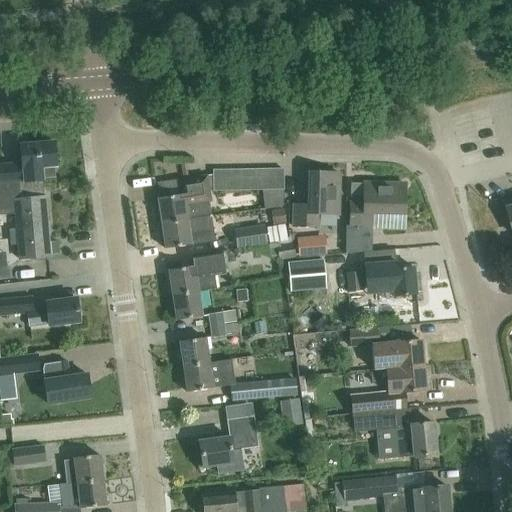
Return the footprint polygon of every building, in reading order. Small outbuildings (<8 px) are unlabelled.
[(0,184),(9,184),(18,183),(18,184),(38,183),(38,182),(44,182),(43,168),(56,167),(54,142),(20,145),(22,163),(0,164),(0,184)] [(272,188),(278,188),(283,188),(284,169),(271,170),(272,188)] [(225,171),(226,190),(237,189),(237,170),(225,171)] [(237,170),(237,189),(249,189),(248,170),(237,170)] [(248,170),(249,189),(260,189),(260,170),(248,170)] [(260,189),(271,188),(272,188),(271,170),(260,170),(260,189)] [(212,175),(212,190),(214,190),(226,190),(225,171),(213,171),(213,175),(212,175)] [(292,228),(318,228),(318,214),(338,215),(339,173),(309,172),(308,205),(293,205),(292,228)] [(180,195),(158,198),(162,224),(211,217),(209,202),(211,202),(210,190),(212,190),(212,175),(208,176),(178,180),(180,195)] [(46,198),(39,199),(38,183),(18,184),(18,183),(9,184),(0,184),(0,214),(15,214),(19,260),(51,257),(51,255),(60,255),(59,242),(50,243),(46,198)] [(350,203),(349,226),(346,226),(345,254),(371,252),(371,229),(372,214),(404,215),(405,184),(364,183),(363,203),(350,203)] [(273,226),(286,223),(283,209),(270,211),(273,226)] [(211,217),(162,224),(166,249),(215,241),(211,217)] [(266,228),(269,244),(287,241),(285,225),(266,228)] [(278,258),(281,258),(281,260),(296,258),(293,243),(279,245),(280,247),(276,248),(278,258)] [(192,256),(194,267),(169,271),(173,296),(198,292),(196,278),(226,274),(222,251),(192,256)] [(340,257),(341,273),(342,279),(346,279),(347,292),(363,291),(360,255),(340,257)] [(364,264),(366,294),(392,292),(393,297),(416,295),(415,292),(420,291),(419,281),(414,282),(413,267),(395,269),(395,262),(364,264)] [(0,279),(11,279),(9,266),(0,266),(0,279)] [(237,302),(247,301),(246,289),(236,291),(237,302)] [(198,292),(173,296),(177,321),(202,317),(198,292)] [(33,311),(31,297),(0,300),(0,316),(27,314),(28,327),(48,325),(48,326),(79,322),(76,300),(45,304),(46,309),(33,311)] [(207,314),(209,327),(237,323),(235,310),(207,314)] [(210,338),(227,335),(239,334),(238,322),(237,323),(209,327),(210,338)] [(374,370),(423,365),(421,340),(380,344),(378,327),(349,329),(350,347),(372,345),(374,370)] [(210,363),(210,362),(206,338),(180,342),(184,367),(210,363)] [(0,358),(0,376),(39,371),(37,354),(0,358)] [(210,363),(184,367),(187,392),(222,387),(218,361),(210,362),(210,363)] [(67,362),(52,364),(43,365),(42,370),(47,404),(91,398),(88,375),(69,378),(67,362)] [(423,365),(374,370),(370,371),(371,383),(386,382),(386,392),(351,395),(351,399),(344,400),(345,413),(406,409),(404,392),(425,390),(423,365)] [(248,382),(249,400),(296,396),(295,378),(248,382)] [(354,414),(354,427),(378,425),(377,412),(354,414)] [(237,462),(235,450),(258,446),(253,416),(227,420),(229,437),(198,441),(202,468),(237,462)] [(395,427),(398,457),(414,455),(414,456),(436,454),(433,422),(411,424),(411,425),(395,427)] [(9,449),(11,465),(43,462),(41,446),(9,449)] [(100,456),(74,459),(74,460),(63,462),(66,485),(77,483),(103,481),(100,456)] [(342,481),(344,500),(397,495),(395,476),(342,481)] [(103,481),(77,483),(66,485),(70,509),(80,508),(81,509),(106,506),(103,481)] [(245,511),(285,511),(283,486),(259,488),(259,490),(203,496),(204,511),(237,511),(236,506),(245,505),(245,511)] [(449,511),(447,486),(421,489),(405,490),(407,511),(449,511)] [(14,504),(14,511),(58,511),(58,503),(14,504)]
